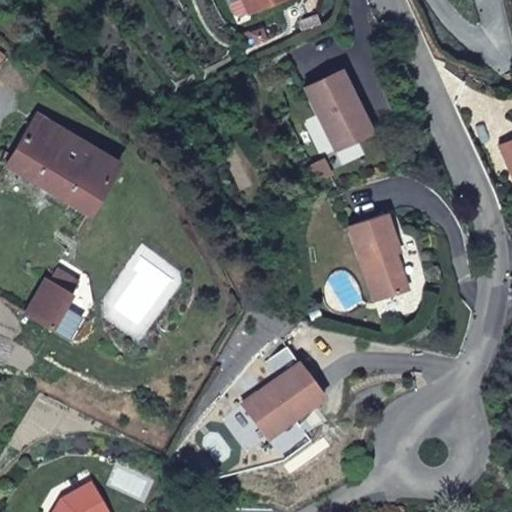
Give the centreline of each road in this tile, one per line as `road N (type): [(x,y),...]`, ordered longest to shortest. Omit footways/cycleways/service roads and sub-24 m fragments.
road 1 (residential): [(388,0),(488,219),(490,300),(456,411)]
road 2 (residential): [(385,474),(414,494),(458,483),(472,440),(456,411)]
road 3 (residential): [(456,411),(415,402),(390,417),(378,443),(385,474)]
